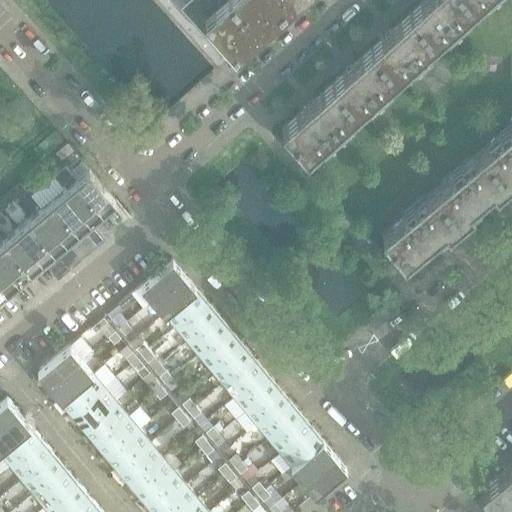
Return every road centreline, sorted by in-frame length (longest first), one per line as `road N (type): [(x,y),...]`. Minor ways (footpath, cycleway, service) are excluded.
road 1 (residential): [(144,180),(346,0)]
road 2 (residential): [(332,389),(172,211)]
road 3 (residential): [(332,389),(511,237)]
road 4 (residential): [(0,352),(172,211)]
road 5 (residential): [(144,180),(0,25)]
road 6 (residential): [(413,478),(511,396)]
road 7 (residential): [(413,478),(332,389)]
